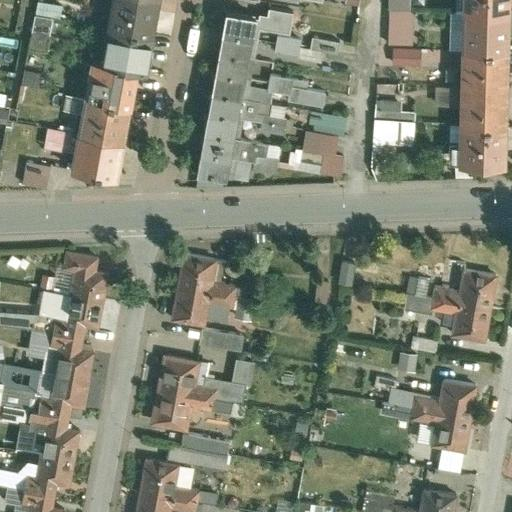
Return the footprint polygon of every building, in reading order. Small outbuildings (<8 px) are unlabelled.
[(32,0),(31,11),(55,14),(56,3),(36,0),(32,0)] [(158,0),(114,0),(110,26),(152,33),(158,0)] [(465,0),(465,11),(508,12),(507,0),(465,0)] [(268,17),(227,10),(223,31),(224,31),(258,38),(260,25),(290,31),(294,10),(269,6),(268,17)] [(414,9),(390,8),(389,42),(413,43),(414,9)] [(508,12),(465,11),(464,49),(507,50),(508,12)] [(28,13),(24,48),(42,50),(45,15),(28,13)] [(152,33),(110,26),(104,61),(94,59),(94,60),(145,70),(146,70),(146,69),(145,69),(152,33)] [(258,38),(224,31),(220,51),(254,57),(258,38)] [(301,38),(279,34),(277,41),(299,45),(301,38)] [(340,40),(313,35),(311,47),(338,52),(340,40)] [(299,45),(277,41),(276,49),(298,52),(299,45)] [(323,50),(301,46),(299,57),(321,60),(323,50)] [(387,47),(387,65),(434,65),(434,48),(387,47)] [(507,50),(464,49),(463,86),(506,87),(507,50)] [(254,57),(220,51),(216,71),(250,77),(254,57)] [(94,60),(93,60),(94,61),(87,96),(129,104),(135,69),(145,70),(94,60)] [(414,78),(415,66),(395,66),(394,78),(414,78)] [(250,77),(216,71),(213,91),(246,97),(249,85),(250,77)] [(283,75),(273,73),(271,81),(281,82),(283,75)] [(293,77),(283,75),(281,82),(292,84),(293,77)] [(308,80),(293,77),(292,84),(307,87),(308,80)] [(281,82),(271,81),(270,88),(280,90),(281,82)] [(292,84),(281,82),(280,90),(290,92),(292,84)] [(307,87),(292,84),(290,92),(289,98),(324,105),(326,90),(307,87)] [(255,86),(249,85),(246,97),(253,98),(255,86)] [(430,85),(429,103),(441,103),(441,85),(430,85)] [(506,87),(463,86),(462,124),(505,125),(506,87)] [(246,97),(213,91),(209,110),(243,116),(265,120),(267,112),(269,112),(271,101),(253,98),(246,97)] [(129,104),(87,96),(81,132),(123,140),(129,104)] [(412,108),(392,106),(391,117),(411,118),(412,108)] [(304,126),(338,133),(342,116),(308,109),(304,126)] [(243,116),(209,110),(205,130),(239,136),(243,116)] [(269,112),(267,112),(265,120),(275,122),(285,124),(287,115),(269,112)] [(505,125),(462,124),(461,161),(460,161),(460,162),(461,162),(503,163),(504,163),(504,162),(505,125)] [(53,148),(55,128),(41,127),(39,146),(53,148)] [(299,129),(297,149),(289,148),(286,168),(335,174),(338,153),(332,152),(334,133),(299,129)] [(239,136),(205,130),(202,150),(236,156),(255,160),(255,159),(257,152),(267,154),(269,142),(239,136)] [(123,140),(81,132),(74,167),(73,167),(74,168),(115,176),(116,176),(117,175),(116,175),(123,140)] [(236,156),(202,150),(198,170),(226,176),(226,175),(232,176),(236,156)] [(267,154),(257,152),(255,159),(277,163),(279,156),(267,154)] [(51,164),(28,159),(23,182),(47,186),(51,164)] [(277,163),(255,159),(255,160),(254,167),(276,171),(277,163)] [(95,256),(66,251),(64,266),(75,268),(71,292),(103,298),(107,272),(93,270),(95,256)] [(215,257),(184,252),(179,285),(235,295),(237,284),(211,280),(215,257)] [(354,262),(342,260),(338,282),(351,284),(354,262)] [(496,274),(464,268),(461,290),(436,285),(434,296),(491,306),(496,274)] [(420,279),(412,277),(409,292),(418,293),(420,279)] [(250,286),(237,284),(235,295),(249,297),(250,286)] [(235,295),(179,285),(173,317),(204,323),(208,302),(233,306),(235,295)] [(71,292),(67,317),(37,311),(35,326),(54,330),(83,335),(85,323),(98,325),(103,298),(71,292)] [(419,296),(409,294),(405,317),(415,319),(419,296)] [(491,306),(434,296),(433,306),(456,310),(452,332),(485,338),(491,306)] [(427,314),(418,313),(417,319),(426,321),(427,314)] [(243,334),(203,328),(200,341),(241,348),(243,334)] [(44,332),(34,330),(30,350),(40,352),(44,332)] [(83,335),(54,330),(51,345),(61,347),(57,371),(89,377),(94,350),(90,350),(92,343),(83,342),(84,335),(83,335)] [(438,340),(414,335),(412,347),(436,351),(438,340)] [(396,366),(411,367),(413,352),(398,351),(396,366)] [(199,360),(165,354),(159,388),(160,388),(193,394),(195,382),(199,360)] [(230,357),(228,378),(248,380),(250,359),(230,357)] [(89,377),(57,371),(52,396),(42,394),(40,401),(39,409),(69,414),(70,408),(80,410),(81,404),(84,404),(89,377)] [(247,383),(207,375),(205,384),(195,382),(193,394),(234,401),(244,403),(247,383)] [(397,379),(378,375),(376,386),(395,390),(397,379)] [(476,384),(444,378),(440,399),(417,395),(416,399),(415,406),(471,416),(476,384)] [(193,394),(160,388),(154,420),(186,426),(190,404),(232,412),(234,401),(193,394)] [(26,393),(14,391),(11,406),(23,408),(23,407),(26,393)] [(413,394),(391,391),(389,402),(415,406),(416,399),(412,398),(413,394)] [(35,395),(26,393),(23,407),(39,409),(40,401),(34,400),(35,395)] [(244,403),(234,401),(232,412),(244,414),(246,403),(244,403)] [(415,406),(389,402),(388,411),(413,416),(415,406)] [(471,416),(415,406),(413,416),(437,421),(433,442),(465,448),(471,416)] [(69,414),(39,409),(36,425),(47,427),(43,450),(74,456),(79,430),(66,428),(69,414)] [(407,420),(388,417),(383,443),(402,446),(407,420)] [(28,435),(12,432),(10,444),(26,447),(28,435)] [(230,440),(197,434),(195,447),(195,448),(227,454),(228,454),(230,440)] [(227,454),(195,448),(195,447),(171,443),(168,456),(225,467),(227,454)] [(74,456),(43,450),(38,475),(27,473),(27,478),(25,487),(54,493),(57,481),(69,483),(74,456)] [(179,463),(147,458),(141,490),(197,500),(199,489),(175,485),(179,463)] [(417,468),(395,464),(393,475),(415,479),(417,468)] [(20,486),(0,484),(0,495),(23,498),(25,487),(20,486)] [(54,493),(25,487),(23,498),(22,503),(33,505),(31,511),(63,511),(64,509),(52,507),(54,493)] [(395,494),(367,488),(363,511),(369,511),(395,511),(396,505),(392,505),(395,494)] [(453,511),(456,494),(424,488),(420,510),(396,505),(395,511),(453,511)] [(197,500),(141,490),(136,511),(169,511),(170,507),(195,511),(197,503),(197,500)] [(291,511),(314,511),(316,503),(293,500),(291,511)] [(238,511),(239,510),(197,503),(195,511),(194,511),(238,511)]
